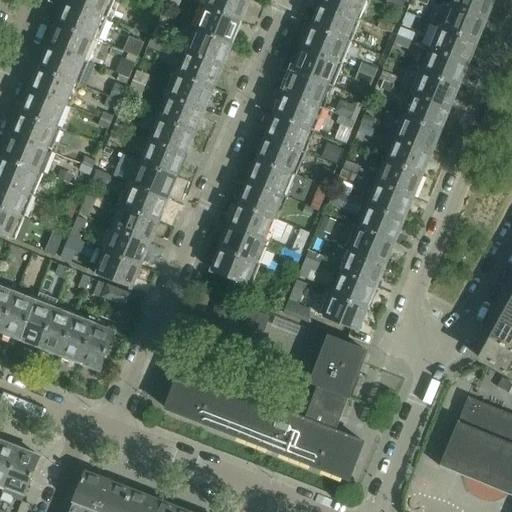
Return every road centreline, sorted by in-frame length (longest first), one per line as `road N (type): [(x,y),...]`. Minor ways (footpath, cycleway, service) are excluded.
road 1 (residential): [(112,437),(289,0)]
road 2 (residential): [(511,51),(405,304),(436,358)]
road 3 (residential): [(369,511),(436,358)]
road 4 (residential): [(262,496),(112,437)]
road 5 (residential): [(436,358),(467,322),(511,243)]
